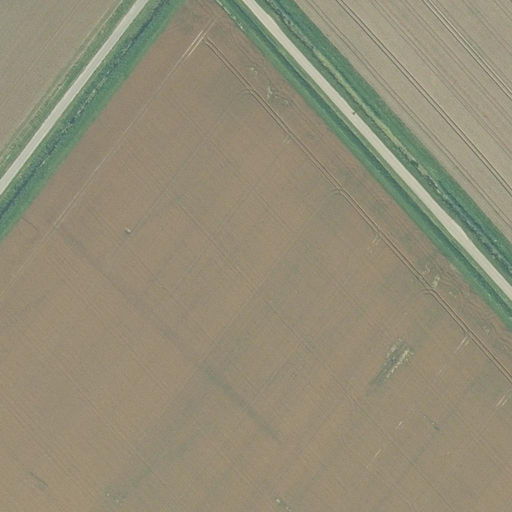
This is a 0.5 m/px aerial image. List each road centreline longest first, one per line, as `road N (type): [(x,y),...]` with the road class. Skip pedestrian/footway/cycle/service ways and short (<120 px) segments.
road 1 (unclassified): [(511,294),(247,0)]
road 2 (unclassified): [(0,187),(143,0)]
